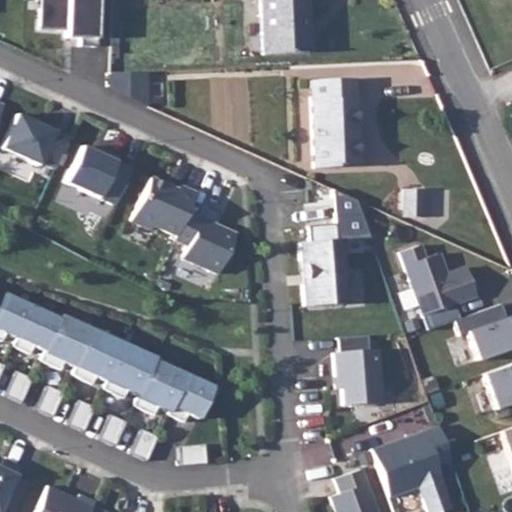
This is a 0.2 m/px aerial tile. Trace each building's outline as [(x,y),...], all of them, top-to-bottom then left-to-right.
[(93,49),(94,0),(37,0),(37,32),(63,33),(63,41),(77,41),(77,49),(93,49)] [(259,0),(262,56),(308,53),(306,0),(259,0)] [(107,92),(145,109),(143,74),(107,76),(107,92)] [(313,170),(357,168),(353,81),(310,83),(313,170)] [(39,164),(53,171),(68,138),(53,131),(52,133),(15,116),(0,149),(0,150),(37,167),(39,164)] [(63,185),(113,207),(130,169),(114,162),(115,159),(100,152),(98,157),(80,148),(63,185)] [(151,227),(174,237),(193,195),(177,188),(176,192),(148,180),(129,222),(150,231),(151,227)] [(404,221),(423,221),(422,194),(404,194),(404,221)] [(234,235),(198,219),(180,260),(215,276),(234,235)] [(303,286),(305,307),(348,304),(343,241),(337,241),(336,225),(308,228),(310,243),(300,244),(301,262),(305,262),(308,286),(303,286)] [(417,248),(396,255),(424,333),(452,323),(458,321),(453,306),(474,298),(463,269),(444,276),(436,256),(421,261),(417,248)] [(2,297),(0,301),(0,342),(2,344),(5,335),(16,341),(31,310),(2,297)] [(465,333),(475,361),(511,347),(511,339),(509,333),(507,333),(502,320),(504,319),(499,306),(458,321),(452,323),(457,336),(465,333)] [(16,341),(13,348),(30,356),(33,348),(44,353),(58,323),(31,310),(16,341)] [(44,353),(40,364),(60,373),(64,365),(74,370),(92,333),(61,318),(58,323),(44,353)] [(74,370),(71,378),(92,388),(95,380),(106,384),(123,347),(92,333),(74,370)] [(106,384),(102,393),(123,402),(126,394),(137,399),(153,364),(154,362),(123,347),(106,384)] [(374,351),(331,354),(334,391),(339,390),(340,407),(378,404),(374,351)] [(137,399),(132,409),(153,419),(157,411),(168,416),(185,378),(153,364),(137,399)] [(511,364),(480,376),(493,411),(511,403),(511,364)] [(15,373),(4,398),(20,405),(32,381),(15,373)] [(168,416),(167,418),(184,427),(187,419),(199,424),(214,392),(185,378),(168,416)] [(47,387),(36,412),(52,419),(63,395),(47,387)] [(78,402),(66,427),(83,434),(94,410),(78,402)] [(109,416),(98,441),(114,448),(126,424),(109,416)] [(444,452),(435,427),(369,451),(386,499),(417,488),(425,511),(443,511),(450,510),(433,467),(448,461),(444,452)] [(511,427),(497,433),(511,474),(511,427)] [(141,432),(129,455),(146,463),(157,439),(141,432)] [(178,467),(205,465),(203,446),(176,448),(178,467)] [(0,467),(0,508),(15,477),(19,469),(3,461),(0,467)] [(375,511),(360,470),(332,481),(337,495),(327,499),(332,511),(375,511)] [(13,511),(27,483),(15,477),(0,508),(0,511),(13,511)] [(88,511),(93,503),(78,496),(75,501),(73,505),(61,499),(63,495),(46,487),(34,511),(88,511)] [(61,499),(73,505),(75,501),(63,495),(61,499)]
